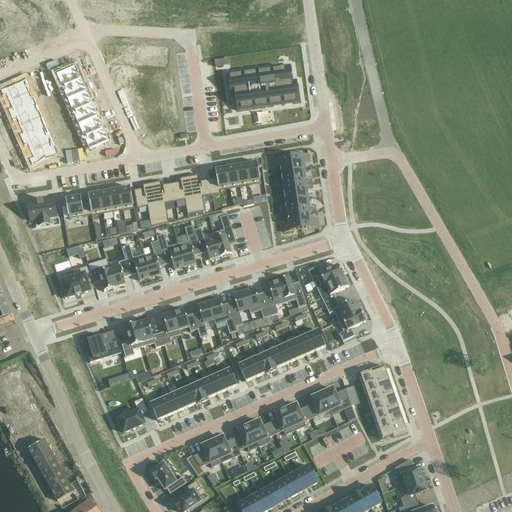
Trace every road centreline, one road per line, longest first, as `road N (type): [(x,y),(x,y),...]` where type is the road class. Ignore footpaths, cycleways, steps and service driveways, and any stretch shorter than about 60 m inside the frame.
road 1 (residential): [(160,511),(129,464),(395,345)]
road 2 (residential): [(343,237),(33,333)]
road 3 (residential): [(333,162),(397,154),(492,313),(511,369)]
road 4 (residential): [(82,32),(188,36),(205,148)]
road 5 (residential): [(113,511),(33,333)]
road 6 (residential): [(429,438),(298,511)]
road 7 (residential): [(137,160),(86,40)]
road 8 (residential): [(328,127),(309,0)]
road 9 (residential): [(328,127),(205,148)]
road 10 (residential): [(137,160),(15,181)]
